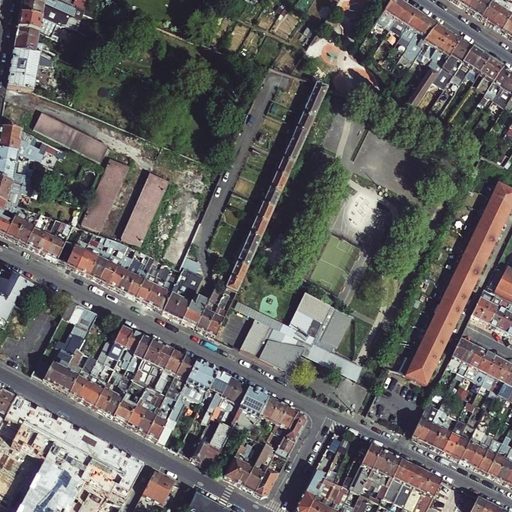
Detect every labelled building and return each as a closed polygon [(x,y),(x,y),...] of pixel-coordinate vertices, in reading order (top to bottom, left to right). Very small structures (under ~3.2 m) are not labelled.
[(21,0),(21,3),(43,7),(68,18),(71,11),(61,7),(63,3),(56,0),(21,0)] [(393,21),(396,23),(406,8),(394,0),(393,0),(380,21),(389,27),(393,21)] [(461,0),(457,5),(465,10),(472,0),(461,0)] [(472,0),(465,10),(473,16),(483,0),(472,0)] [(483,0),(473,16),(481,21),(491,4),(493,0),(483,0)] [(481,21),(491,27),(506,2),(505,2),(501,0),(500,0),(496,7),(491,4),(481,21)] [(500,34),(511,17),(506,14),(508,13),(510,9),(511,9),(511,5),(506,2),(491,27),(500,34)] [(21,3),(19,16),(41,20),(43,7),(21,3)] [(406,29),(416,14),(406,8),(396,23),(401,26),(406,29)] [(416,14),(406,29),(404,33),(402,36),(412,42),(426,20),(416,14)] [(509,39),(511,34),(511,15),(511,17),(500,34),(509,39)] [(16,31),(38,34),(56,42),(57,39),(51,37),(56,27),(41,20),(19,16),(16,31)] [(427,68),(449,36),(437,28),(436,27),(423,44),(426,46),(429,48),(424,57),(422,62),(424,63),(422,66),(427,68)] [(36,46),(38,34),(16,31),(13,52),(39,57),(53,63),(55,58),(44,53),(45,47),(42,47),(42,46),(36,46)] [(407,49),(412,42),(402,36),(397,43),(407,49)] [(459,43),(449,36),(427,68),(429,70),(408,101),(416,107),(442,69),(459,43)] [(422,49),(412,42),(407,49),(402,57),(413,64),(422,49)] [(459,43),(442,69),(449,74),(456,63),(461,66),(471,50),(459,43)] [(457,72),(465,78),(472,69),(480,56),(471,50),(461,66),(457,72)] [(39,57),(13,52),(6,89),(32,94),(38,63),(50,69),(53,63),(39,57)] [(472,88),(478,77),(489,62),(480,56),(472,69),(465,78),(470,81),(467,86),(471,88),(472,88)] [(489,62),(478,77),(483,80),(478,87),(487,92),(502,70),(489,62)] [(510,76),(502,70),(487,92),(484,96),(493,102),(496,97),(491,94),(495,88),(500,91),(510,76)] [(465,78),(457,72),(454,77),(462,82),(465,78)] [(511,97),(511,96),(511,76),(510,76),(500,91),(496,97),(493,102),(501,107),(508,97),(511,99),(511,97)] [(309,101),(320,106),(327,90),(316,86),(309,101)] [(302,116),(314,121),(320,106),(309,101),(305,110),(302,116)] [(40,116),(32,131),(99,165),(107,149),(40,116)] [(302,116),(296,131),(307,136),(314,121),(302,116)] [(0,130),(0,140),(19,144),(21,134),(0,130)] [(289,146),(300,151),(307,136),(296,131),(289,146)] [(0,140),(0,153),(18,157),(20,144),(19,144),(0,140)] [(32,140),(29,148),(39,152),(42,145),(32,140)] [(283,161),(294,166),(300,151),(289,146),(283,161)] [(0,181),(7,184),(30,191),(33,192),(33,190),(32,188),(31,188),(31,182),(26,181),(27,172),(28,168),(33,169),(38,171),(39,167),(18,157),(0,153),(0,181)] [(111,159),(82,225),(101,233),(130,167),(111,159)] [(283,161),(276,176),(287,181),(294,166),(283,161)] [(121,239),(142,248),(169,182),(149,173),(121,239)] [(276,176),(269,191),(281,196),(287,181),(276,176)] [(0,181),(0,204),(2,205),(16,210),(20,197),(32,201),(32,200),(38,202),(40,195),(33,192),(30,191),(7,184),(0,181)] [(502,206),(509,191),(499,186),(492,201),(502,206)] [(263,206),(274,211),(281,196),(269,191),(263,206)] [(511,210),(511,192),(509,191),(502,206),(511,210)] [(492,201),(484,215),(495,220),(502,206),(492,201)] [(0,215),(13,220),(18,211),(16,210),(2,205),(0,204),(0,215)] [(263,206),(256,220),(267,225),(274,211),(263,206)] [(505,226),(511,211),(511,210),(502,206),(495,220),(505,226)] [(79,208),(70,228),(73,229),(75,230),(84,209),(79,208)] [(18,211),(13,220),(4,238),(14,243),(29,214),(26,214),(25,217),(19,214),(20,212),(18,211)] [(39,218),(29,214),(14,243),(24,248),(36,225),(39,218)] [(0,236),(4,238),(13,220),(0,215),(0,236)] [(484,215),(477,230),(488,235),(495,220),(484,215)] [(40,227),(36,225),(24,248),(35,253),(43,236),(48,227),(50,222),(44,220),(40,227)] [(256,220),(250,236),(261,240),(267,225),(256,220)] [(505,226),(495,220),(488,235),(498,240),(505,226)] [(56,263),(67,241),(61,238),(65,231),(70,234),(73,229),(70,228),(61,225),(58,230),(44,258),(56,263)] [(53,228),(48,227),(43,236),(48,238),(53,228)] [(48,238),(43,236),(35,253),(44,258),(58,230),(53,228),(48,238)] [(70,234),(67,241),(56,263),(65,268),(78,241),(75,240),(77,235),(81,237),(83,233),(75,230),(73,229),(70,234)] [(482,246),(488,235),(477,230),(470,245),(480,250),(482,246)] [(498,240),(488,235),(482,246),(480,250),(491,255),(498,240)] [(250,236),(243,250),(254,255),(261,240),(250,236)] [(83,256),(88,246),(78,241),(65,268),(75,273),(83,256)] [(117,244),(107,241),(101,252),(93,268),(88,279),(98,284),(117,244)] [(127,248),(117,244),(114,249),(124,254),(127,248)] [(470,245),(463,260),(473,265),(480,250),(470,245)] [(101,252),(88,246),(83,256),(75,273),(88,279),(93,268),(101,252)] [(243,250),(237,265),(248,270),(254,255),(243,250)] [(491,255),(480,250),(473,265),(483,270),(491,255)] [(111,256),(110,257),(98,284),(107,288),(120,261),(111,256)] [(122,257),(120,261),(107,288),(116,293),(132,261),(122,257)] [(200,266),(185,259),(181,269),(183,270),(192,274),(196,276),(200,266)] [(472,267),(473,265),(463,260),(455,274),(466,279),(472,267)] [(141,265),(132,261),(116,293),(125,297),(141,265)] [(141,265),(125,297),(134,302),(150,269),(141,265)] [(152,265),(150,269),(134,302),(143,306),(156,279),(153,277),(157,267),(152,265)] [(237,265),(231,278),(242,283),(248,270),(237,265)] [(483,270),(473,265),(472,267),(466,279),(476,284),(483,270)] [(174,289),(162,315),(171,319),(192,274),(183,270),(181,274),(174,289)] [(511,276),(505,272),(492,297),(500,301),(507,304),(510,306),(511,306),(511,276)] [(0,285),(5,288),(11,277),(4,273),(0,280),(0,285)] [(196,276),(192,274),(171,319),(181,324),(190,306),(203,279),(196,276)] [(465,281),(466,279),(455,274),(448,289),(459,294),(465,281)] [(25,284),(11,277),(5,288),(2,294),(7,297),(9,294),(18,299),(20,295),(25,284)] [(152,310),(165,284),(168,279),(164,277),(161,282),(156,279),(143,306),(152,310)] [(231,278),(226,290),(237,295),(242,283),(231,278)] [(476,284),(466,279),(465,281),(459,294),(469,299),(476,284)] [(33,288),(25,284),(20,295),(27,298),(33,288)] [(152,310),(162,315),(174,289),(165,284),(152,310)] [(0,329),(2,331),(11,313),(15,304),(18,299),(9,294),(7,297),(2,294),(5,288),(0,285),(0,329)] [(204,336),(218,308),(214,306),(221,290),(226,292),(226,290),(220,287),(218,290),(215,288),(207,305),(195,331),(204,336)] [(448,289),(441,304),(451,309),(458,296),(459,294),(448,289)] [(204,336),(214,340),(228,313),(224,311),(231,295),(236,297),(237,295),(226,290),(226,292),(218,308),(204,336)] [(489,306),(492,297),(484,292),(479,301),(489,306)] [(255,320),(240,350),(283,372),(293,351),(302,356),(345,378),(352,363),(335,354),(353,319),(305,294),(289,326),(295,330),(291,339),(271,328),(263,325),(255,320)] [(469,299),(459,294),(458,296),(451,309),(461,314),(469,299)] [(22,308),(27,298),(20,295),(18,299),(15,304),(22,308)] [(489,306),(496,309),(500,301),(492,297),(489,306)] [(195,331),(207,305),(200,302),(197,300),(193,308),(190,306),(181,324),(187,327),(195,331)] [(485,314),(489,306),(479,301),(478,304),(471,319),(477,322),(482,312),(485,314)] [(500,301),(496,309),(506,315),(509,309),(506,307),(507,304),(500,301)] [(295,330),(289,326),(268,316),(240,302),(235,311),(255,320),(263,325),(264,324),(271,325),(271,328),(291,339),(295,330)] [(21,311),(22,308),(15,304),(11,313),(14,308),(21,311)] [(68,323),(76,307),(69,304),(61,319),(68,323)] [(444,324),(451,309),(441,304),(433,318),(444,324)] [(477,322),(487,327),(496,309),(489,306),(485,314),(482,312),(477,322)] [(83,310),(76,307),(68,323),(75,327),(83,310)] [(444,324),(454,329),(461,314),(451,309),(444,324)] [(487,327),(495,331),(499,321),(502,322),(506,315),(496,309),(487,327)] [(97,317),(83,310),(75,327),(70,335),(83,342),(97,317)] [(504,336),(511,321),(511,317),(506,315),(502,322),(499,321),(495,331),(504,336)] [(437,338),(444,324),(433,318),(426,333),(437,338)] [(447,343),(454,329),(444,324),(437,338),(447,343)] [(111,364),(116,366),(124,351),(132,334),(121,329),(103,366),(106,368),(108,369),(111,364)] [(430,353),(437,338),(426,333),(419,348),(430,353)] [(119,374),(124,377),(142,339),(132,334),(124,351),(128,353),(124,361),(125,361),(119,374)] [(55,390),(77,353),(83,342),(70,335),(65,346),(62,353),(61,352),(56,361),(54,360),(43,383),(55,390)] [(447,343),(437,338),(430,353),(440,358),(447,343)] [(124,377),(133,381),(151,344),(142,339),(124,377)] [(451,359),(461,365),(466,355),(464,353),(468,345),(460,341),(451,359)] [(151,344),(133,381),(134,382),(146,388),(147,385),(145,384),(149,376),(162,349),(151,344)] [(468,368),(477,350),(468,345),(464,353),(466,355),(461,365),(468,368)] [(419,348),(412,362),(423,367),(430,353),(419,348)] [(147,389),(155,392),(173,354),(162,349),(149,376),(155,379),(151,387),(147,385),(146,388),(147,389)] [(481,362),(485,354),(477,350),(468,368),(463,379),(472,384),(483,363),(481,362)] [(293,351),(283,372),(292,377),(302,356),(293,351)] [(55,390),(68,397),(82,372),(78,369),(85,357),(77,353),(55,390)] [(433,372),(440,358),(430,353),(423,367),(433,372)] [(50,358),(43,354),(34,371),(31,377),(38,381),(50,358)] [(173,354),(155,392),(157,393),(161,396),(167,384),(168,385),(171,378),(175,380),(184,360),(173,354)] [(472,384),(480,388),(486,377),(495,359),(485,354),(481,362),(483,363),(472,384)] [(38,381),(43,383),(54,360),(50,358),(38,381)] [(498,371),(502,363),(495,359),(486,377),(480,388),(490,393),(496,381),(497,379),(500,372),(498,371)] [(174,394),(169,392),(166,398),(167,399),(177,404),(196,365),(184,360),(175,380),(171,386),(177,389),(174,394)] [(415,383),(423,367),(412,362),(405,377),(415,383)] [(364,369),(352,363),(345,378),(357,383),(364,369)] [(497,397),(511,368),(502,363),(498,371),(500,372),(497,379),(496,381),(490,393),(497,397)] [(76,401),(84,405),(98,381),(95,380),(100,372),(103,373),(106,368),(103,366),(98,364),(92,372),(76,401)] [(82,372),(68,397),(76,401),(92,372),(87,369),(88,367),(86,365),(82,372)] [(170,417),(168,421),(176,425),(188,401),(201,407),(203,403),(217,376),(196,365),(177,404),(170,417)] [(448,365),(445,370),(455,376),(458,370),(448,365)] [(461,365),(458,370),(455,376),(463,379),(468,368),(461,365)] [(433,372),(423,367),(415,383),(425,388),(433,372)] [(511,367),(511,368),(497,397),(507,402),(511,392),(511,367)] [(93,410),(107,385),(104,384),(112,371),(108,369),(106,368),(103,373),(98,381),(84,405),(93,410)] [(115,372),(111,378),(116,380),(112,387),(108,384),(107,385),(93,410),(103,415),(124,377),(119,374),(115,372)] [(206,428),(207,426),(229,381),(217,376),(203,403),(206,405),(207,402),(211,404),(201,425),(206,428)] [(112,420),(123,402),(134,382),(133,381),(124,377),(103,415),(112,420)] [(229,381),(207,426),(217,431),(221,423),(217,420),(221,412),(225,414),(226,412),(239,386),(229,381)] [(248,391),(239,386),(226,412),(232,415),(229,422),(231,423),(248,391)] [(147,389),(136,409),(126,427),(136,433),(150,407),(155,398),(157,393),(155,392),(147,389)] [(268,401),(248,391),(231,423),(225,435),(217,431),(212,440),(199,467),(206,471),(216,452),(220,454),(233,431),(246,438),(247,439),(250,435),(254,427),(268,401)] [(1,392),(0,394),(0,410),(8,396),(1,392)] [(146,438),(160,412),(167,399),(166,398),(161,396),(157,393),(155,398),(159,400),(154,409),(150,407),(136,433),(146,438)] [(15,400),(8,396),(0,410),(0,422),(2,424),(15,400)] [(264,432),(278,405),(268,401),(254,427),(258,429),(254,437),(250,435),(247,439),(256,443),(257,444),(259,440),(264,432)] [(136,409),(123,402),(112,420),(126,427),(136,409)] [(278,405),(264,432),(268,434),(264,442),(259,440),(257,444),(266,448),(267,449),(269,446),(273,437),(288,410),(278,405)] [(432,409),(427,407),(411,440),(421,445),(431,426),(424,423),(426,422),(432,409)] [(297,415),(288,410),(273,437),(277,439),(273,448),(269,446),(267,449),(276,454),(297,415)] [(157,444),(166,426),(168,421),(170,417),(160,412),(146,438),(157,444)] [(437,412),(431,426),(421,445),(431,450),(446,419),(447,417),(437,412)] [(304,418),(297,415),(276,454),(275,456),(287,462),(307,426),(304,418)] [(446,419),(431,450),(440,454),(450,435),(446,433),(451,422),(446,419)] [(464,430),(466,426),(457,422),(455,425),(464,430)] [(166,426),(157,444),(164,448),(173,430),(166,426)] [(466,426),(464,430),(467,431),(468,434),(464,442),(459,440),(450,459),(458,463),(468,444),(473,434),(474,431),(466,426)] [(453,430),(450,435),(440,454),(450,459),(459,440),(462,434),(453,430)] [(202,436),(190,462),(199,467),(212,440),(202,436)] [(477,472),(489,448),(484,446),(488,438),(483,436),(482,438),(477,449),(467,468),(477,472)] [(233,485),(247,459),(243,457),(249,445),(254,447),(256,443),(247,439),(246,438),(224,480),(233,485)] [(67,511),(95,459),(58,440),(19,511),(67,511)] [(492,440),(489,448),(477,472),(485,476),(498,451),(501,445),(492,440)] [(233,485),(243,490),(266,448),(257,444),(256,443),(254,447),(258,449),(252,462),(247,459),(233,485)] [(458,463),(467,468),(477,449),(468,444),(458,463)] [(365,490),(381,453),(370,447),(361,468),(365,470),(355,491),(351,489),(350,492),(352,494),(361,498),(363,494),(365,490)] [(269,459),(272,461),(275,456),(276,454),(267,449),(266,448),(243,490),(253,496),(264,476),(261,474),(269,459)] [(500,469),(507,455),(498,451),(485,476),(494,481),(500,469)] [(503,485),(511,467),(511,451),(511,454),(509,453),(507,455),(500,469),(494,481),(503,485)] [(379,485),(381,480),(391,458),(381,453),(365,490),(370,493),(375,483),(379,485)] [(383,489),(387,491),(401,463),(391,458),(381,480),(387,482),(383,489)] [(401,463),(387,491),(383,500),(390,503),(398,485),(402,486),(411,468),(401,463)] [(511,467),(503,485),(511,489),(511,467)] [(411,468),(402,486),(406,488),(398,507),(404,510),(409,498),(421,473),(411,468)] [(264,476),(253,496),(260,500),(268,498),(279,477),(267,471),(264,476)] [(432,478),(421,473),(409,498),(404,510),(402,511),(407,511),(408,511),(410,511),(419,495),(423,497),(432,478)] [(175,485),(154,474),(141,498),(161,509),(175,485)] [(315,474),(305,492),(312,496),(315,489),(319,491),(325,480),(315,474)] [(432,478),(423,497),(426,498),(419,511),(426,511),(441,483),(432,478)] [(307,511),(318,511),(325,500),(322,498),(328,487),(331,488),(333,484),(325,480),(319,491),(307,511)] [(325,500),(318,511),(329,511),(334,504),(330,502),(337,490),(340,492),(342,489),(333,484),(331,488),(325,500)] [(294,511),(307,511),(319,491),(315,489),(312,496),(305,492),(295,511),(294,511)] [(334,504),(329,511),(342,511),(343,510),(339,508),(346,496),(350,498),(352,494),(350,492),(342,489),(340,492),(334,504)] [(181,505),(188,509),(194,495),(187,492),(181,505)] [(342,511),(349,511),(356,500),(359,503),(362,498),(361,498),(352,494),(350,498),(343,510),(342,511)] [(361,498),(362,498),(371,503),(373,499),(363,494),(361,498)] [(225,511),(194,495),(188,509),(186,511),(225,511)] [(360,511),(364,505),(368,507),(371,503),(362,498),(359,503),(354,511),(360,511)] [(483,511),(487,505),(477,500),(471,511),(483,511)]
